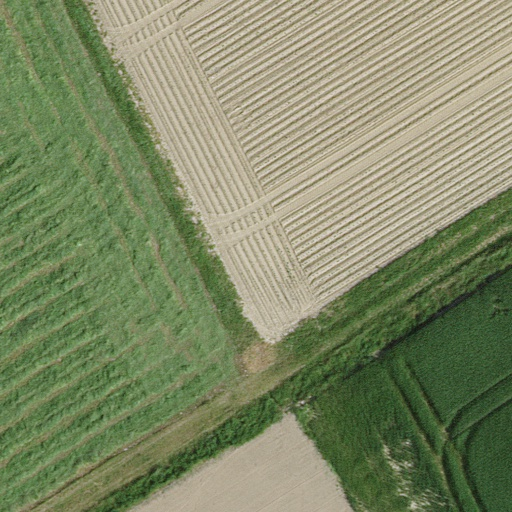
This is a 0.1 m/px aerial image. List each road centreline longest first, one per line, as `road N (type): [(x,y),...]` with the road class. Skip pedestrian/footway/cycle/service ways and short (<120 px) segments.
road 1 (track): [(72,0),(256,357),(294,366),(511,232)]
road 2 (track): [(274,362),(222,414),(63,511)]
